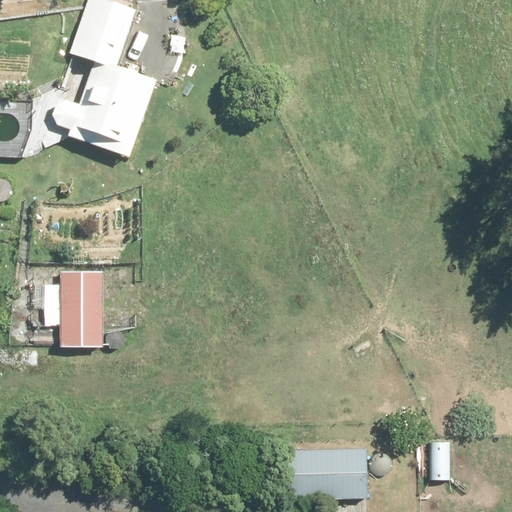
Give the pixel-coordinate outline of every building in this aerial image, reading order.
[(134,8),(107,0),(87,0),(72,53),(117,67),(134,8)] [(125,157),(154,81),(120,68),(111,92),(92,85),(85,102),(104,109),(90,143),(125,157)] [(100,348),(102,272),(62,271),(61,286),(46,286),(44,325),(60,326),(59,347),(100,348)] [(450,442),(429,442),(429,479),(450,479),(450,442)] [(366,452),(286,451),(286,499),(366,500),(366,452)]
